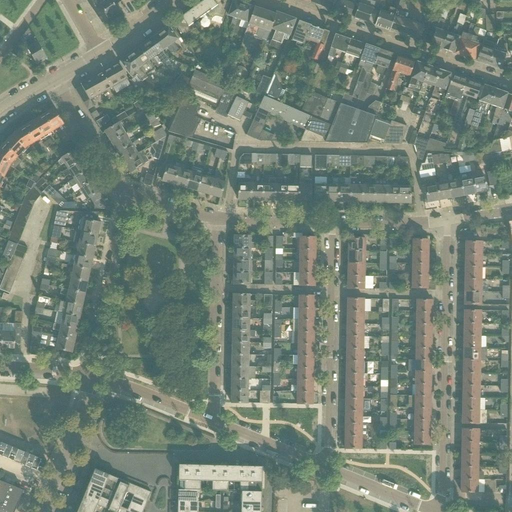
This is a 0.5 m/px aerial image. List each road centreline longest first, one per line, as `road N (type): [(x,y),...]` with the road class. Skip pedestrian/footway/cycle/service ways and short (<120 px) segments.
road 1 (residential): [(218,220),(243,149),(409,152),(418,225)]
road 2 (residential): [(438,511),(446,221)]
road 3 (residential): [(511,84),(269,0)]
road 4 (residential): [(332,222),(321,465)]
road 5 (residential): [(209,420),(218,220)]
road 6 (residential): [(88,377),(127,194)]
road 7 (residential): [(45,511),(88,377)]
road 8 (residential): [(173,458),(267,465),(266,511)]
road 9 (residential): [(127,194),(59,78)]
road 10 (residential): [(209,420),(88,377)]
road 11 (residential): [(321,465),(209,420)]
road 12 (residential): [(432,511),(321,465)]
